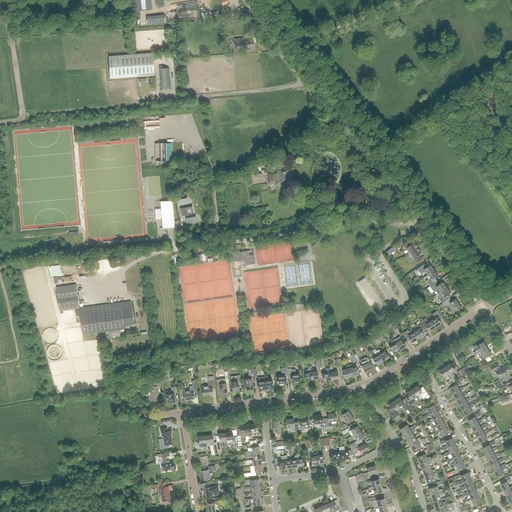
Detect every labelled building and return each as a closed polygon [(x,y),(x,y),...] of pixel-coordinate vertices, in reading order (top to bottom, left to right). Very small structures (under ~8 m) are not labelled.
[(134,0),(136,11),(152,9),(150,0),(134,0)] [(145,16),(146,23),(165,22),(164,14),(145,16)] [(236,51),(254,49),(253,40),(244,41),(243,38),(234,39),(236,51)] [(153,53),(108,56),(110,79),(154,75),(153,53)] [(161,90),(170,89),(168,68),(159,69),(161,90)] [(275,185),(279,185),(279,183),(291,181),(289,168),(277,169),(277,173),(276,173),(276,172),(267,173),(269,184),(275,183),(275,185)] [(187,198),(177,200),(178,206),(188,204),(187,198)] [(174,227),(172,201),(160,202),(162,228),(174,227)] [(192,206),(180,209),(182,216),(194,213),(192,206)] [(334,248),(296,267),(309,294),(324,287),(327,294),(328,294),(341,319),(338,321),(340,324),(345,321),(352,335),(371,325),(350,283),(366,275),(362,267),(345,234),(331,241),(334,248)] [(410,253),(417,247),(413,242),(410,245),(407,241),(402,244),(407,251),(408,250),(410,253)] [(396,249),(393,246),(386,252),(389,255),(396,249)] [(421,253),(417,247),(410,253),(412,256),(411,256),(416,263),(421,259),(418,255),(421,253)] [(233,262),(237,261),(238,262),(245,261),(246,265),(255,264),(254,255),(249,255),(249,251),(232,253),(233,262)] [(423,265),(417,269),(415,270),(419,276),(421,274),(425,271),(427,275),(434,270),(430,265),(425,268),(423,265)] [(434,270),(426,276),(428,279),(426,281),(430,286),(435,282),(433,279),(438,275),(434,270)] [(430,286),(434,291),(437,289),(440,292),(446,287),(442,282),(438,285),(435,282),(430,286)] [(83,334),(109,331),(110,338),(122,336),(121,329),(125,329),(124,326),(126,326),(125,324),(134,323),(131,301),(128,302),(79,308),(76,285),(56,287),(59,311),(75,309),(76,315),(80,315),(83,334)] [(450,293),(446,287),(440,292),(438,294),(440,297),(438,298),(442,303),(449,298),(448,299),(446,296),(450,293)] [(443,306),(444,306),(445,307),(450,303),(455,311),(460,307),(455,299),(451,302),(449,299),(441,305),(442,306),(443,306)] [(431,320),(436,327),(441,323),(438,318),(441,316),(437,310),(434,313),(435,314),(433,316),(434,318),(431,320)] [(425,318),(423,320),(420,322),(423,328),(427,326),(430,331),(436,327),(431,320),(428,322),(425,318)] [(414,326),(415,327),(416,330),(413,332),(418,339),(424,335),(420,330),(423,328),(420,322),(414,326)] [(408,330),(405,331),(402,333),(406,339),(409,337),(412,342),(418,339),(413,332),(410,334),(408,330)] [(399,336),(396,339),(393,340),(400,350),(406,347),(399,336)] [(400,350),(393,340),(391,342),(393,345),(389,347),(394,354),(400,350)] [(475,356),(478,354),(488,348),(484,342),(477,346),(477,345),(474,347),(476,351),(474,353),(475,356)] [(488,348),(478,354),(483,362),(480,363),(482,366),(487,362),(485,358),(491,354),(488,348)] [(380,349),(377,351),(384,361),(390,357),(385,350),(381,352),(380,349)] [(375,354),(372,356),(373,357),(378,365),(384,361),(377,351),(374,352),(375,354)] [(365,371),(371,367),(368,361),(364,362),(363,358),(360,360),(362,363),(362,364),(365,371)] [(455,370),(454,369),(457,367),(456,365),(453,367),(450,363),(445,367),(450,374),(453,378),(455,376),(452,372),(455,370)] [(492,371),(495,370),(500,379),(505,376),(504,375),(511,371),(508,364),(500,368),(497,369),(499,367),(497,363),(490,367),(491,369),(490,369),(491,371),(492,371)] [(349,368),(351,376),(358,374),(356,366),(352,367),(351,364),(348,365),(349,368)] [(349,368),(348,365),(346,366),(347,368),(342,370),(344,378),(351,376),(349,368)] [(283,367),(283,368),(281,368),(281,375),(277,376),(278,384),(286,382),(286,378),(288,378),(287,369),(287,367),(283,367)] [(450,374),(445,367),(440,370),(444,377),(447,375),(450,381),(446,383),(448,385),(454,382),(453,379),(452,378),(453,378),(450,374)] [(299,373),(296,373),(295,368),(287,369),(288,378),(291,378),(292,382),(300,381),(299,373)] [(326,373),(323,373),(324,380),(331,379),(330,372),(330,368),(326,369),(326,373)] [(248,379),(245,379),(246,389),(252,388),(251,377),(254,377),(253,369),(250,369),(250,372),(248,372),(248,374),(247,375),(248,379)] [(219,383),(217,384),(217,388),(220,388),(220,393),(227,392),(226,386),(226,383),(229,383),(227,371),(224,372),(225,381),(219,382),(219,383)] [(330,372),(331,379),(338,379),(337,371),(330,372)] [(148,395),(149,401),(159,400),(158,392),(160,392),(160,389),(159,389),(159,386),(162,385),(161,377),(161,376),(161,374),(157,374),(157,377),(157,380),(149,381),(150,387),(147,387),(148,391),(147,391),(146,392),(146,394),(148,395)] [(238,381),(240,381),(240,375),(233,376),(234,381),(231,381),(232,391),(239,390),(238,381)] [(202,386),(202,389),(203,395),(212,394),(212,389),(215,388),(214,376),(207,377),(208,385),(202,386)] [(261,377),(258,377),(258,381),(259,389),(266,388),(264,376),(261,377)] [(267,376),(264,376),(266,388),(273,388),(272,379),(268,379),(267,376)] [(191,381),(192,386),(189,386),(190,389),(183,390),(182,389),(181,389),(180,390),(181,397),(184,396),(184,399),(194,398),(193,392),(197,392),(196,380),(191,381)] [(461,381),(459,382),(459,381),(456,383),(456,384),(450,388),(453,393),(459,390),(459,389),(457,385),(460,383),(462,382),(461,381)] [(411,389),(416,396),(419,394),(422,399),(428,395),(424,388),(420,391),(417,385),(411,389)] [(176,387),(171,387),(171,390),(167,391),(167,394),(166,394),(168,402),(175,401),(174,393),(177,393),(176,387)] [(462,387),(459,389),(459,390),(453,393),(456,399),(463,395),(462,394),(460,391),(464,389),(462,387)] [(406,400),(410,405),(413,403),(412,402),(414,400),(412,398),(416,396),(411,389),(406,393),(409,398),(406,400)] [(456,399),(459,405),(466,401),(465,400),(463,396),(467,395),(465,392),(462,394),(463,395),(456,399)] [(499,398),(490,401),(492,405),(493,404),(493,405),(499,403),(499,402),(500,402),(501,403),(510,400),(509,395),(499,397),(499,398)] [(399,397),(393,401),(398,408),(401,405),(404,409),(406,408),(410,413),(413,411),(410,405),(406,400),(403,402),(399,397)] [(459,405),(462,410),(469,406),(468,405),(466,402),(470,400),(469,398),(465,400),(466,401),(459,405)] [(398,408),(393,401),(388,404),(391,409),(388,412),(393,419),(398,415),(395,410),(398,408)] [(469,406),(462,410),(465,416),(472,412),(470,408),(473,406),(472,403),(468,405),(469,406)] [(427,410),(429,413),(429,414),(436,410),(433,404),(426,408),(426,407),(422,409),(424,411),(427,410)] [(429,414),(429,413),(425,415),(427,417),(430,415),(432,418),(432,419),(439,416),(436,410),(429,414)] [(349,420),(353,418),(348,411),(342,414),(345,420),(347,424),(350,422),(349,420)] [(332,428),(331,426),(331,421),(336,421),(336,416),(336,415),(335,415),(335,413),(327,414),(328,418),(325,418),(326,433),(327,433),(326,429),(332,428)] [(478,422),(477,421),(476,418),(480,416),(479,413),(474,416),(475,417),(468,420),(471,426),(478,422)] [(326,433),(325,418),(322,419),(321,415),(313,416),(314,418),(313,418),(313,419),(314,419),(314,424),(320,423),(320,427),(323,427),(324,433),(326,433)] [(303,429),(303,428),(312,427),(311,419),(308,420),(308,419),(307,419),(307,416),(299,417),(299,422),(297,422),(298,433),(300,433),(301,432),(301,429),(303,429)] [(432,419),(432,418),(428,420),(430,422),(433,421),(435,424),(435,425),(442,421),(439,416),(432,419)] [(471,426),(474,432),(481,428),(480,427),(479,424),(483,421),(483,419),(486,417),(485,416),(482,418),(482,419),(477,421),(478,422),(471,426)] [(292,431),(296,430),(296,433),(298,433),(297,422),(294,422),(293,418),(285,419),(286,422),(285,422),(285,423),(286,423),(286,427),(291,427),(292,431)] [(439,430),(445,427),(442,421),(435,425),(435,424),(432,426),(433,428),(436,426),(438,429),(439,430)] [(485,424),(480,427),(481,428),(474,432),(477,437),(484,433),(484,432),(482,429),(487,427),(485,424)] [(236,435),(238,446),(242,446),(240,435),(242,433),(245,432),(246,437),(248,437),(247,425),(240,426),(240,429),(237,429),(238,435),(236,435)] [(406,425),(399,429),(401,432),(403,435),(413,428),(411,426),(409,428),(406,425)] [(350,430),(353,435),(360,431),(357,426),(350,430)] [(172,444),(170,432),(169,431),(167,431),(167,427),(160,428),(161,432),(162,432),(164,445),(172,444)] [(448,432),(445,427),(439,430),(438,429),(435,431),(436,433),(439,432),(442,436),(448,432)] [(413,428),(403,435),(407,441),(414,436),(412,433),(412,432),(415,431),(413,428)] [(488,430),(484,432),(484,433),(477,437),(481,443),(487,439),(485,435),(490,432),(488,430)] [(360,431),(353,435),(356,441),(363,437),(360,431)] [(235,442),(235,447),(238,446),(236,435),(232,435),(232,432),(225,433),(227,446),(230,445),(230,442),(235,442)] [(216,446),(218,454),(218,452),(221,451),(220,445),(224,444),(224,446),(227,446),(225,433),(218,434),(219,441),(220,441),(220,442),(216,442),(217,446),(216,446)] [(206,443),(207,451),(211,450),(210,445),(213,445),(212,435),(205,436),(206,443)] [(205,436),(199,437),(199,443),(198,443),(199,447),(204,447),(205,450),(207,450),(206,443),(205,436)] [(414,436),(407,441),(410,446),(420,440),(419,437),(416,439),(414,436)] [(321,446),(330,445),(329,438),(320,439),(321,446)] [(445,442),(446,445),(447,447),(454,444),(452,438),(445,441),(444,440),(439,442),(440,444),(445,442)] [(420,440),(410,446),(414,452),(421,447),(419,444),(421,442),(422,442),(420,440)] [(483,448),(485,454),(492,450),(492,449),(490,446),(495,443),(494,441),(489,444),(489,445),(483,448)] [(357,444),(350,448),(352,451),(354,449),(355,452),(359,450),(361,453),(368,449),(365,443),(358,447),(357,444)] [(249,445),(249,448),(247,448),(248,451),(244,452),(245,454),(259,453),(258,446),(255,447),(255,444),(257,444),(250,444),(250,445),(249,445)] [(447,447),(446,445),(441,448),(443,450),(448,448),(449,451),(450,453),(457,449),(454,444),(447,447)] [(485,454),(488,460),(495,456),(494,455),(493,452),(498,449),(496,447),(492,449),(492,450),(485,454)] [(450,453),(449,451),(444,453),(445,456),(450,454),(452,457),(452,458),(459,455),(457,449),(450,453)] [(495,456),(488,460),(491,465),(498,462),(497,460),(496,457),(501,455),(499,452),(494,455),(495,456)] [(417,457),(419,464),(430,459),(429,457),(426,458),(424,454),(417,457)] [(455,464),(462,461),(459,455),(452,458),(452,457),(447,459),(448,462),(453,459),(454,463),(455,464)] [(163,466),(162,466),(163,471),(164,471),(167,471),(176,469),(175,461),(170,462),(168,462),(167,463),(167,462),(167,460),(166,456),(162,457),(163,463),(163,466)] [(491,465),(494,471),(501,468),(500,466),(499,463),(503,461),(502,458),(497,460),(498,462),(491,465)] [(431,462),(430,459),(419,464),(422,470),(429,467),(428,463),(431,462)] [(457,470),(465,467),(462,461),(455,464),(454,463),(449,465),(450,467),(455,465),(457,470)] [(214,464),(215,465),(207,466),(207,469),(202,470),(203,480),(209,479),(208,471),(215,470),(215,468),(219,468),(218,464),(214,464)] [(505,475),(504,473),(501,469),(506,466),(505,464),(500,466),(501,468),(494,471),(497,477),(501,474),(502,476),(505,475)] [(261,465),(252,466),(250,466),(251,473),(250,473),(243,474),(243,477),(255,475),(255,472),(262,471),(261,465)] [(364,480),(364,479),(369,477),(368,474),(376,472),(374,466),(366,468),(367,473),(363,474),(362,473),(355,477),(356,482),(357,482),(362,480),(364,480)] [(431,470),(429,467),(422,470),(424,477),(435,472),(434,469),(431,470)] [(435,472),(424,477),(426,483),(434,480),(433,476),(436,475),(435,472)] [(462,481),(469,478),(467,472),(460,476),(459,474),(454,476),(455,479),(460,477),(462,480),(462,481)] [(472,484),(469,478),(462,481),(462,480),(457,482),(458,485),(463,482),(464,486),(465,487),(472,484)] [(371,483),(372,486),(372,488),(380,485),(378,479),(370,481),(370,480),(367,481),(368,484),(371,483)] [(509,487),(507,483),(511,481),(510,479),(506,481),(500,484),(503,490),(509,487)] [(211,496),(211,493),(219,491),(218,488),(219,488),(218,482),(208,483),(209,487),(204,488),(206,496),(211,496)] [(159,487),(159,488),(158,488),(159,495),(162,494),(163,501),(170,500),(168,486),(166,486),(165,483),(159,484),(155,485),(156,488),(159,487)] [(465,488),(467,492),(468,493),(475,490),(472,484),(465,487),(464,486),(459,488),(461,491),(465,488)] [(372,488),(372,486),(369,487),(369,490),(372,489),(374,494),(382,492),(380,485),(372,488)] [(503,490),(506,496),(511,493),(511,492),(510,489),(511,488),(511,485),(509,487),(503,490)] [(428,488),(430,495),(442,492),(441,489),(438,490),(437,486),(428,488)] [(470,499),(477,496),(475,490),(468,493),(467,492),(462,494),(463,496),(468,494),(469,497),(470,499)] [(443,494),(442,492),(430,495),(432,502),(440,499),(439,495),(443,494)] [(469,497),(465,499),(463,500),(464,502),(465,501),(466,502),(471,500),(473,505),(480,501),(477,496),(470,499),(469,497)] [(376,502),(377,506),(378,507),(385,505),(384,499),(376,501),(376,500),(372,501),(373,503),(376,502)] [(440,499),(432,502),(434,508),(446,504),(445,502),(441,503),(440,499)] [(214,511),(213,505),(217,504),(217,501),(213,502),(213,503),(207,504),(208,511),(214,511)] [(329,510),(330,511),(334,511),(337,511),(336,507),(334,501),(326,504),(329,510)]
